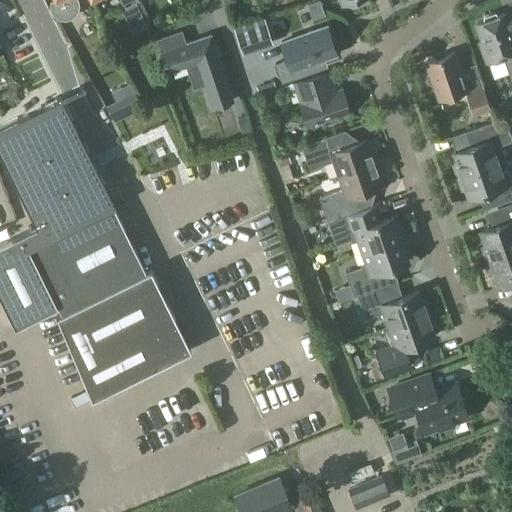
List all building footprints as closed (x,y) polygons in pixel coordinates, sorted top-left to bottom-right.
[(52,0),(51,3),(52,9),(54,14),(58,18),(62,20),(65,20),(70,20),(74,18),(76,16),(78,13),(80,11),(80,8),(80,4),(79,0),(52,0)] [(316,0),(307,3),(312,19),(324,15),(319,0),(316,0)] [(484,21),(477,23),(483,42),(481,43),(487,61),(506,55),(509,65),(511,63),(511,34),(504,14),(498,16),(495,13),(485,17),(484,21)] [(264,18),(234,29),(241,51),(272,41),(264,18)] [(287,59),(275,63),(281,81),(322,67),(319,59),(336,53),(326,26),(281,42),(287,59)] [(210,35),(185,44),(181,31),(156,39),(167,71),(197,61),(212,107),(232,100),(210,35)] [(76,72),(88,61),(72,44),(60,54),(76,72)] [(479,77),(464,83),(454,52),(426,62),(429,73),(427,76),(427,80),(429,83),(433,84),(438,98),(465,89),(474,113),(490,108),(479,77)] [(332,84),(327,70),(294,81),(302,103),(300,103),(307,125),(349,111),(342,90),(328,94),(326,86),(332,84)] [(106,105),(115,122),(136,112),(127,94),(106,105)] [(150,270),(145,273),(59,97),(0,126),(0,159),(34,227),(0,243),(0,303),(12,328),(56,306),(60,313),(54,316),(91,400),(190,351),(150,270)] [(457,177),(498,162),(494,151),(500,149),(499,145),(511,140),(504,117),(480,126),(485,141),(452,152),(455,162),(453,166),(457,177)] [(338,174),(377,160),(372,147),(368,148),(365,139),(348,146),(343,131),(301,146),(309,169),(333,161),(338,174)] [(338,174),(343,189),(319,197),(327,221),(369,206),(364,191),(381,185),(378,176),(382,175),(377,160),(338,174)] [(498,162),(457,177),(460,186),(464,188),(468,198),(488,191),(491,192),(492,193),(496,205),(511,198),(511,172),(509,174),(507,170),(501,172),(498,162)] [(486,259),(511,250),(511,202),(500,207),(504,219),(500,220),(498,225),(479,231),(484,245),(482,249),(486,259)] [(403,236),(399,223),(395,224),(392,215),(381,219),(376,204),(327,221),(335,245),(351,239),(352,242),(357,240),(361,251),(403,236)] [(353,296),(357,295),(380,287),(382,286),(377,271),(408,260),(405,252),(408,250),(403,236),(361,251),(365,263),(360,264),(361,267),(345,273),(353,296)] [(511,250),(486,259),(489,270),(494,272),(498,286),(511,280),(511,250)] [(388,325),(429,311),(426,302),(421,300),(418,291),(386,302),(380,287),(357,295),(365,319),(377,314),(379,318),(385,316),(388,325)] [(389,346),(376,350),(385,375),(411,366),(404,346),(434,336),(431,327),(433,323),(429,311),(424,312),(391,324),(388,325),(382,327),(389,346)] [(425,354),(429,366),(441,362),(437,350),(425,354)] [(455,384),(434,391),(428,375),(389,388),(398,415),(417,408),(424,430),(429,429),(430,432),(442,427),(441,424),(466,416),(465,411),(467,410),(463,398),(460,399),(455,384)] [(395,460),(420,452),(415,437),(405,441),(402,431),(387,436),(395,460)] [(389,495),(375,459),(342,472),(357,508),(389,495)] [(235,495),(242,511),(277,511),(291,506),(279,477),(235,495)] [(321,511),(312,489),(291,498),(296,510),(290,511),(321,511)]
